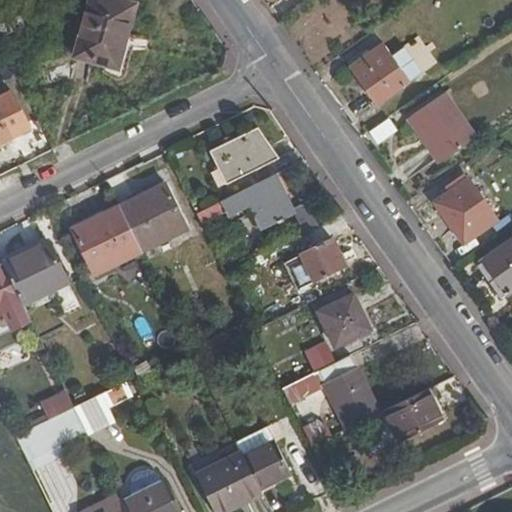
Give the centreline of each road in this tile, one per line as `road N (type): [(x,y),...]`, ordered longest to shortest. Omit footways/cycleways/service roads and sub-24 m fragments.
road 1 (tertiary): [(511,403),(277,70)]
road 2 (residential): [(0,206),(277,70)]
road 3 (residential): [(394,511),(511,453)]
